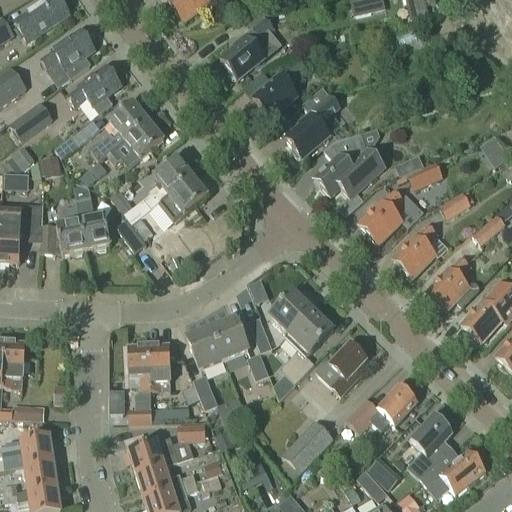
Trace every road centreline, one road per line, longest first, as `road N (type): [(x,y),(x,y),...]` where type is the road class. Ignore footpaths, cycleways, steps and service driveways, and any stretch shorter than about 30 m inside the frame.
road 1 (residential): [(511,439),(294,233)]
road 2 (residential): [(294,233),(113,0)]
road 3 (residential): [(294,233),(171,310),(92,315)]
road 4 (residential): [(103,511),(90,480),(92,315)]
